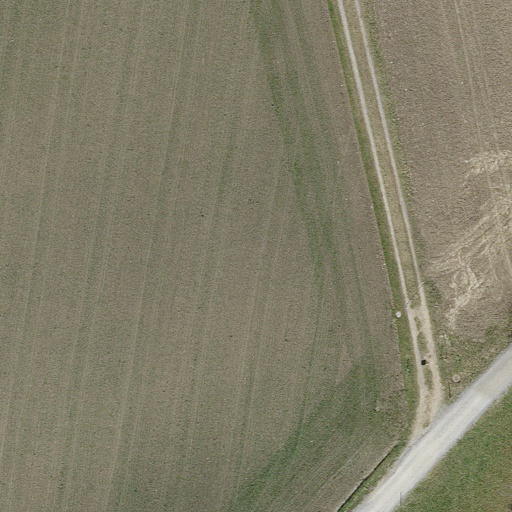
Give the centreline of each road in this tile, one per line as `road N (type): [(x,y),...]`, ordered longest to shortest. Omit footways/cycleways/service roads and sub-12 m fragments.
road 1 (track): [(437,441),(419,303),(349,0)]
road 2 (track): [(511,363),(377,511)]
